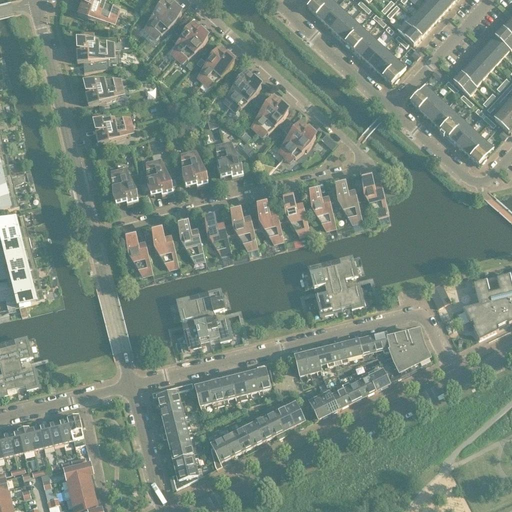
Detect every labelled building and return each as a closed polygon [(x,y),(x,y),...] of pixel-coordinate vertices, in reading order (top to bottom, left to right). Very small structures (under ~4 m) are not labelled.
[(103,1),(98,0),(87,0),(85,8),(85,9),(117,19),(119,12),(113,10),(114,9),(102,3),(103,1)] [(313,4),(312,3),(311,3),(309,6),(308,7),(310,8),(308,10),(307,10),(308,11),(316,18),(330,2),(327,0),(317,0),(316,2),(315,2),(313,4)] [(449,10),(437,0),(431,0),(427,5),(442,18),(449,10)] [(452,0),(437,0),(449,10),(455,3),(456,3),(452,0)] [(145,31),(150,37),(173,12),(176,10),(167,2),(153,14),(155,15),(148,26),(149,27),(145,31)] [(330,2),(316,18),(323,25),(338,9),(330,2)] [(442,18),(427,5),(421,12),(435,25),(442,18)] [(117,19),(85,9),(85,8),(82,7),(78,18),(95,26),(95,24),(108,26),(108,25),(114,27),(117,19)] [(338,9),(323,25),(331,31),(345,16),(338,9)] [(173,12),(150,37),(156,42),(160,38),(161,39),(171,30),(173,32),(180,22),(177,19),(179,17),(173,12)] [(435,25),(421,12),(414,20),(428,33),(435,25)] [(345,16),(331,31),(338,38),(353,23),(345,16)] [(428,33),(414,20),(407,27),(421,41),(422,40),(421,40),(428,33)] [(353,23),(338,38),(345,45),(346,46),(346,45),(360,30),(353,23)] [(503,31),(503,32),(511,40),(511,26),(510,25),(503,32),(503,31)] [(171,56),(177,61),(199,37),(200,37),(202,34),(194,26),(180,38),(181,40),(174,51),(175,51),(171,56)] [(421,41),(407,27),(406,26),(398,34),(405,41),(406,41),(413,48),(414,49),(414,48),(421,41)] [(360,30),(346,45),(353,52),(368,37),(360,30)] [(511,40),(503,32),(496,40),(510,53),(511,54),(511,53),(511,40)] [(114,53),(113,45),(107,45),(107,44),(94,43),(94,34),(84,34),(84,43),(80,43),(80,54),(80,55),(114,53)] [(199,37),(177,61),(183,66),(187,62),(188,63),(198,55),(199,56),(206,46),(203,44),(205,42),(200,37),(199,37)] [(368,37),(353,52),(354,53),(361,59),(375,44),(368,37)] [(510,53),(496,40),(495,40),(489,47),(503,60),(510,53)] [(375,44),(361,59),(369,66),(383,51),(375,44)] [(503,60),(489,47),(482,55),(496,68),(503,60)] [(220,51),(207,63),(208,64),(201,75),(202,76),(198,80),(203,85),(226,61),(229,58),(220,51)] [(383,51),(369,66),(376,73),(391,57),(383,51)] [(114,53),(80,55),(80,54),(77,55),(77,66),(96,67),(95,65),(108,62),(108,61),(114,61),(114,53)] [(421,59),(415,54),(412,58),(417,63),(421,59)] [(482,55),(475,62),(489,75),(496,68),(482,55)] [(391,57),(376,73),(383,79),(383,80),(384,80),(398,64),(391,57)] [(226,61),(203,85),(209,91),(213,86),(214,87),(224,79),(226,80),(235,69),(232,66),(226,61)] [(489,75),(475,62),(468,70),(482,83),(489,75)] [(398,64),(384,80),(391,87),(392,87),(393,85),(395,87),(396,86),(395,86),(398,83),(399,82),(397,81),(399,79),(399,80),(399,79),(406,72),(398,64)] [(482,83),(468,70),(462,77),(461,77),(461,78),(475,91),(476,90),(482,83)] [(436,73),(433,77),(438,82),(441,78),(436,73)] [(475,91),(461,78),(454,85),(454,86),(462,93),(470,100),(477,92),(476,90),(475,91)] [(224,104),(230,110),(253,85),(247,80),(245,82),(242,79),(237,84),(233,87),(235,88),(227,99),(228,100),(224,104)] [(100,81),(89,85),(86,86),(87,90),(89,97),(122,89),(120,82),(114,83),(114,82),(101,83),(100,81)] [(253,85),(230,110),(236,115),(240,111),(241,112),(251,103),(252,105),(259,96),(261,93),(253,85)] [(122,89),(89,97),(85,98),(88,109),(107,106),(106,105),(118,99),(118,98),(124,97),(122,89)] [(416,98),(414,97),(414,98),(411,100),(411,101),(412,102),(411,104),(410,105),(411,105),(418,112),(433,96),(425,89),(418,96),(417,97),(418,97),(416,98)] [(259,96),(252,105),(256,109),(263,101),(259,96)] [(433,96),(418,112),(419,113),(419,112),(426,119),(440,103),(433,96)] [(251,130),(257,135),(279,110),(280,110),(283,108),(274,100),(260,112),(262,113),(255,124),(256,125),(251,130)] [(440,103),(426,119),(433,126),(448,110),(440,103)] [(511,103),(502,115),(511,124),(511,103)] [(279,110),(257,135),(263,140),(267,136),(268,137),(278,128),(280,130),(286,121),(288,118),(280,110),(279,110)] [(448,110),(433,126),(440,132),(441,133),(455,117),(448,110)] [(511,131),(511,124),(502,115),(494,123),(508,135),(511,131)] [(455,117),(441,133),(448,139),(463,124),(455,117)] [(123,121),(110,122),(110,120),(98,124),(96,125),(99,136),(131,128),(130,120),(124,122),(123,121)] [(286,121),(280,130),(283,134),(291,125),(286,121)] [(463,124),(448,139),(448,140),(449,140),(456,146),(470,131),(463,124)] [(279,155),(284,160),(307,135),(310,133),(301,125),(288,137),(289,138),(282,149),(283,150),(279,155)] [(131,128),(99,136),(95,137),(98,148),(116,145),(116,143),(128,138),(127,137),(133,136),(131,128)] [(470,131),(456,146),(463,153),(478,138),(470,131)] [(508,139),(503,134),(499,138),(504,143),(508,139)] [(307,135),(284,160),(290,165),(294,161),(295,162),(305,153),(307,155),(316,143),(307,135)] [(333,151),(337,147),(328,137),(323,142),(333,151)] [(478,138),(463,153),(470,160),(471,160),(485,145),(478,138)] [(233,151),(231,145),(224,147),(232,180),(239,178),(238,175),(242,174),(241,162),(239,163),(234,151),(233,151)] [(485,145),(471,160),(479,168),(479,167),(481,165),(482,167),(483,166),(485,163),(486,163),(485,161),(486,160),(487,159),(493,152),(485,145)] [(232,180),(224,147),(216,149),(217,155),(216,155),(217,168),(215,169),(220,182),(232,180)] [(196,154),(189,156),(197,188),(204,186),(204,184),(208,183),(206,171),(204,172),(199,159),(198,160),(196,154)] [(181,164),(182,177),(181,177),(181,178),(184,186),(186,191),(197,188),(189,156),(181,158),(183,164),(181,164)] [(6,158),(0,159),(0,170),(9,168),(6,158)] [(161,163),(154,165),(162,197),(169,195),(169,193),(173,192),(172,189),(171,182),(171,180),(169,180),(164,168),(163,168),(161,163)] [(147,186),(146,186),(149,197),(151,200),(162,197),(154,165),(146,166),(147,172),(146,173),(147,186)] [(9,168),(0,170),(0,181),(11,179),(9,168)] [(126,171),(119,173),(127,206),(126,206),(127,209),(139,207),(136,188),(134,189),(129,177),(128,177),(126,171)] [(127,206),(119,173),(111,175),(113,181),(111,181),(112,194),(111,195),(116,209),(126,206),(127,206)] [(11,179),(0,181),(0,192),(14,189),(11,179)] [(364,202),(365,205),(367,204),(374,215),(377,215),(378,220),(389,218),(381,188),(374,189),(373,183),(362,186),(363,194),(356,196),(358,204),(364,202)] [(146,186),(141,187),(144,199),(149,197),(146,186)] [(14,189),(0,192),(0,203),(17,200),(14,189)] [(336,192),(338,211),(341,211),(348,222),(351,221),(352,227),(362,224),(355,194),(348,196),(346,190),(336,192)] [(310,199),(312,218),(315,217),(322,228),(325,228),(326,233),(336,231),(329,201),(322,202),(320,196),(310,199)] [(17,200),(0,203),(0,215),(19,211),(17,200)] [(285,216),(277,218),(279,225),(286,224),(289,224),(296,235),(298,234),(300,240),(310,237),(303,207),(295,209),(294,203),(283,205),(285,216)] [(258,221),(251,223),(253,232),(260,231),(262,230),(270,241),(272,241),(274,246),(284,244),(279,225),(277,218),(276,214),(269,216),(268,209),(257,212),(258,221)] [(232,227),(224,228),(227,239),(234,237),(236,237),(243,248),(246,247),(247,253),(258,250),(253,232),(251,223),(250,220),(243,222),(242,216),(231,218),(232,227)] [(23,219),(0,224),(0,231),(1,236),(26,230),(23,219)] [(205,225),(207,244),(210,243),(217,254),(220,254),(221,260),(231,257),(227,239),(224,228),(224,227),(217,229),(215,222),(205,225)] [(179,232),(181,250),(184,250),(191,261),(194,260),(195,266),(205,263),(198,233),(191,235),(189,229),(179,232)] [(26,230),(1,236),(4,247),(29,240),(26,230)] [(152,238),(155,257),(158,256),(165,267),(167,267),(169,273),(179,270),(172,240),(165,242),(163,235),(152,238)] [(29,240),(4,247),(6,257),(31,251),(29,240)] [(126,245),(129,263),(131,263),(139,274),(141,273),(143,279),(153,277),(145,246),(138,248),(137,242),(126,245)] [(31,251),(6,257),(9,268),(34,261),(31,251)] [(34,261),(9,268),(11,278),(37,272),(34,261)] [(340,265),(341,268),(342,268),(346,283),(356,281),(356,279),(358,279),(356,270),(353,270),(351,262),(340,265)] [(341,268),(331,270),(336,291),(347,288),(346,283),(342,268),(341,268)] [(314,291),(325,289),(321,273),(322,273),(321,270),(310,272),(312,281),(309,281),(312,290),(314,290),(314,291)] [(331,270),(322,273),(321,273),(325,289),(326,294),(336,291),(331,270)] [(37,272),(11,278),(14,288),(39,282),(37,272)] [(463,312),(464,312),(470,326),(472,325),(474,329),(473,330),(479,343),(499,334),(498,330),(507,325),(508,327),(511,324),(511,288),(509,278),(497,281),(500,293),(489,296),(486,284),(473,287),(479,308),(463,312)] [(39,282),(14,288),(17,299),(42,293),(39,282)] [(442,287),(430,293),(438,311),(450,305),(442,287)] [(347,288),(336,291),(342,311),(351,309),(352,309),(348,293),(347,288)] [(336,291),(326,294),(327,298),(331,314),(332,314),(342,311),(336,291)] [(359,291),(348,293),(352,309),(351,309),(352,312),(363,309),(361,301),(364,300),(361,292),(359,292),(359,291)] [(42,293),(17,299),(19,310),(45,304),(42,293)] [(208,298),(209,301),(210,301),(214,316),(225,314),(224,312),(226,311),(224,302),(222,303),(220,295),(208,298)] [(317,303),(315,303),(317,312),(319,312),(321,320),(333,317),(332,314),(331,314),(327,298),(317,301),(317,303)] [(209,301),(200,303),(205,324),(215,321),(214,316),(210,301),(209,301)] [(183,324),(193,321),(189,306),(190,306),(190,302),(178,305),(180,314),(178,314),(180,323),(182,323),(183,324)] [(200,303),(190,306),(189,306),(193,321),(194,326),(205,324),(200,303)] [(215,321),(205,324),(210,344),(219,342),(220,342),(216,326),(215,321)] [(227,323),(216,326),(220,342),(219,342),(220,345),(232,342),(230,334),(232,333),(230,325),(227,325),(227,323)] [(205,324),(194,326),(196,331),(200,347),(200,346),(210,344),(205,324)] [(185,335),(183,336),(185,345),(188,344),(190,353),(201,350),(200,346),(200,347),(196,331),(185,334),(185,335)] [(424,352),(422,346),(419,334),(408,337),(411,349),(415,356),(420,367),(429,362),(424,352)] [(387,337),(373,341),(377,353),(389,350),(387,343),(388,342),(387,337)] [(415,356),(411,349),(408,337),(398,340),(400,352),(405,361),(410,372),(420,367),(415,356)] [(405,361),(400,352),(398,340),(388,342),(387,343),(389,350),(390,354),(394,366),(397,371),(398,370),(401,377),(410,372),(405,361)] [(373,341),(360,344),(364,356),(377,353),(373,341)] [(26,343),(15,346),(16,350),(20,364),(21,364),(31,362),(31,360),(33,360),(31,350),(29,351),(26,343)] [(360,344),(347,347),(350,360),(364,356),(360,344)] [(347,347),(334,351),(337,363),(350,360),(347,347)] [(16,350),(7,352),(11,372),(22,369),(21,364),(20,364),(16,350)] [(334,351),(321,354),(324,366),(337,363),(334,351)] [(7,352),(0,353),(0,367),(0,369),(1,374),(11,372),(7,352)] [(321,354),(308,357),(313,376),(317,375),(318,380),(322,379),(320,367),(324,366),(321,354)] [(308,357),(295,360),(300,379),(306,377),(307,382),(312,381),(311,376),(313,376),(308,357)] [(264,368),(257,370),(258,375),(254,376),(258,394),(260,399),(264,398),(263,393),(271,391),(266,373),(265,373),(264,368)] [(22,369),(11,372),(17,392),(26,390),(23,374),(22,369)] [(398,370),(397,371),(388,375),(393,385),(402,380),(401,377),(398,370)] [(34,371),(23,374),(26,390),(27,393),(38,390),(36,382),(39,381),(36,372),(34,373),(34,371)] [(11,372),(1,374),(2,379),(3,379),(7,395),(17,392),(11,372)] [(241,374),(234,376),(235,380),(230,382),(235,400),(236,405),(248,402),(242,379),(241,374)] [(388,375),(376,381),(381,392),(394,386),(393,385),(388,375)] [(254,376),(242,379),(248,402),(253,401),(251,396),(258,394),(254,376)] [(218,380),(211,382),(212,386),(207,387),(212,406),(213,411),(225,408),(219,384),(218,380)] [(376,381),(363,387),(368,398),(381,392),(376,381)] [(230,382),(219,384),(225,408),(229,407),(228,402),(235,400),(230,382)] [(195,390),(195,391),(201,414),(206,413),(205,408),(212,406),(207,387),(206,383),(199,385),(200,389),(195,390)] [(363,387),(350,393),(356,404),(368,398),(363,387)] [(173,396),(172,391),(152,396),(153,401),(158,400),(160,410),(179,405),(177,395),(173,396)] [(321,394),(320,395),(331,417),(343,411),(338,399),(332,402),(327,392),(321,394)] [(350,393),(338,399),(343,411),(356,404),(350,393)] [(331,417),(320,395),(317,396),(319,401),(314,403),(312,399),(307,401),(308,401),(310,405),(309,406),(318,423),(331,417)] [(184,404),(179,405),(160,410),(163,420),(187,414),(184,404)] [(282,408),(285,412),(293,430),(305,424),(296,407),(289,410),(287,406),(282,408)] [(293,430),(285,412),(278,415),(276,411),(272,413),(274,418),(283,435),(293,430)] [(187,414),(163,420),(166,431),(184,426),(183,420),(188,419),(187,414)] [(283,435),(274,418),(267,421),(265,416),(261,418),(263,423),(272,440),(276,438),(278,442),(285,439),(283,435)] [(86,447),(81,431),(79,420),(68,422),(74,444),(75,450),(86,447)] [(272,440),(263,423),(258,426),(255,421),(251,423),(253,428),(262,445),(272,440)] [(59,426),(64,446),(74,444),(68,422),(68,424),(65,425),(64,423),(59,424),(59,426)] [(189,425),(184,426),(166,431),(167,436),(162,437),(164,443),(168,442),(187,437),(186,431),(191,430),(189,425)] [(49,429),(54,449),(64,446),(59,426),(55,427),(54,426),(49,427),(49,429)] [(262,445),(253,428),(248,430),(246,426),(242,428),(244,432),(252,450),(262,445)] [(39,431),(44,451),(54,449),(49,429),(45,430),(44,428),(39,429),(39,431)] [(34,431),(29,432),(34,454),(44,451),(39,431),(35,432),(34,431)] [(252,450),(244,432),(237,436),(235,431),(231,433),(233,438),(242,455),(252,450)] [(29,432),(19,434),(24,456),(34,454),(29,432)] [(13,438),(9,439),(14,459),(24,456),(19,434),(13,436),(13,438)] [(187,437),(168,442),(171,452),(190,447),(188,441),(193,440),(192,435),(187,437)] [(242,455),(233,438),(226,441),(224,436),(220,438),(222,443),(231,460),(242,455)] [(4,440),(0,441),(0,443),(4,461),(14,459),(9,439),(8,437),(3,438),(4,440)] [(209,444),(211,452),(213,451),(218,462),(220,466),(231,460),(222,443),(216,446),(214,442),(209,444)] [(195,446),(190,447),(171,452),(173,462),(197,457),(195,446)] [(211,452),(209,452),(213,464),(218,462),(213,451),(211,452)] [(197,457),(173,462),(176,473),(195,468),(193,462),(198,461),(197,457)] [(218,462),(213,464),(215,469),(217,472),(222,470),(220,466),(218,462)] [(90,466),(65,473),(67,482),(92,476),(90,466)] [(200,467),(195,468),(176,473),(177,477),(173,479),(176,492),(198,482),(197,479),(198,479),(196,473),(201,471),(200,467)] [(92,476),(67,482),(70,492),(91,487),(88,478),(92,477),(92,476)] [(91,487),(70,492),(72,501),(93,496),(91,487)] [(7,492),(0,494),(0,504),(10,502),(7,492)] [(93,496),(72,501),(74,510),(95,505),(93,496)] [(10,502),(0,504),(0,511),(8,511),(12,511),(10,502)]
